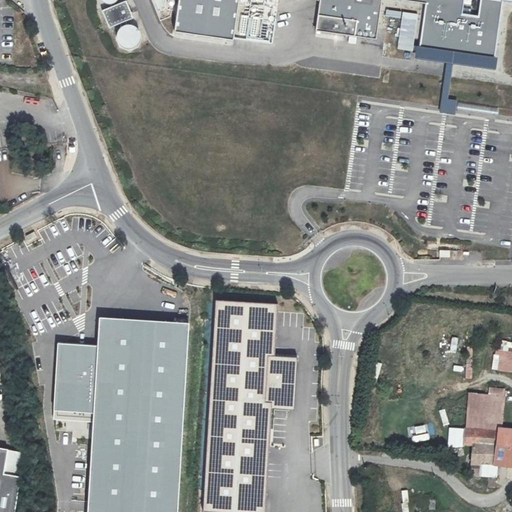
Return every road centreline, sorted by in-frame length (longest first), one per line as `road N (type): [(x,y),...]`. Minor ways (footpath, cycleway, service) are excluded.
road 1 (unclassified): [(313,279),(186,265),(118,214),(39,0)]
road 2 (unclassified): [(347,319),(387,304),(395,277),(390,258),(376,244),(339,240),(323,252),(313,279)]
road 3 (unclassified): [(342,511),(337,408),(347,319)]
